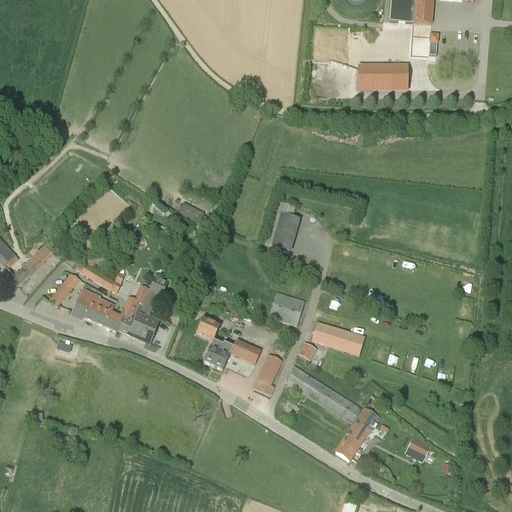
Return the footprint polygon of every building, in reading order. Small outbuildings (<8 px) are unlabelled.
[(391,0),(389,23),(409,25),(412,25),(414,25),(416,0),(431,0),(432,0),(391,0)] [(431,26),(432,0),(431,0),(416,0),(414,25),(431,26)] [(428,44),(437,44),(437,36),(429,35),(428,44)] [(407,94),(407,67),(357,67),(357,94),(407,94)] [(200,229),(206,215),(184,206),(178,220),(200,229)] [(152,211),(163,218),(165,214),(154,208),(152,211)] [(299,222),(282,217),(273,248),(289,253),(299,222)] [(0,263),(4,268),(16,258),(0,241),(0,263)] [(343,259),(353,259),(354,250),(344,250),(343,259)] [(363,262),(372,264),(373,255),(364,254),(363,262)] [(296,260),(294,268),(307,272),(310,264),(296,260)] [(75,271),(110,293),(115,282),(86,265),(83,269),(78,266),(75,271)] [(155,270),(152,277),(158,280),(161,272),(155,270)] [(27,277),(21,271),(10,282),(16,288),(27,277)] [(448,279),(449,273),(435,271),(433,280),(441,282),(442,278),(448,279)] [(57,309),(79,282),(70,277),(49,303),(48,303),(48,304),(57,309)] [(149,293),(142,307),(151,310),(157,296),(161,298),(167,284),(155,279),(149,293)] [(73,314),(103,328),(109,314),(111,315),(111,314),(114,307),(100,300),(101,299),(83,290),(73,314)] [(142,307),(149,293),(145,291),(139,303),(128,299),(119,317),(111,314),(111,315),(109,314),(103,328),(116,334),(117,331),(121,321),(134,327),(140,312),(142,307)] [(305,304),(276,295),(268,319),(297,329),(305,304)] [(160,321),(148,316),(140,312),(134,327),(121,321),(117,331),(129,337),(130,336),(150,345),(160,321)] [(223,347),(213,343),(220,328),(203,321),(196,335),(212,343),(203,364),(222,373),(230,356),(255,367),(261,353),(236,342),(233,349),(224,345),(223,347)] [(317,324),(311,343),(359,358),(365,339),(317,324)] [(56,350),(69,354),(71,348),(58,343),(56,350)] [(316,352),(304,345),(297,357),(309,364),(316,352)] [(270,398),(274,389),(270,387),(282,362),(268,356),(252,390),(270,398)] [(352,426),(362,411),(294,368),(284,384),(352,426)] [(342,445),(335,455),(349,464),(356,453),(363,441),(364,440),(369,432),(370,433),(379,418),(364,409),(349,433),(342,445)] [(404,457),(422,465),(430,449),(413,440),(404,457)] [(445,465),(440,474),(448,478),(452,468),(445,465)]
